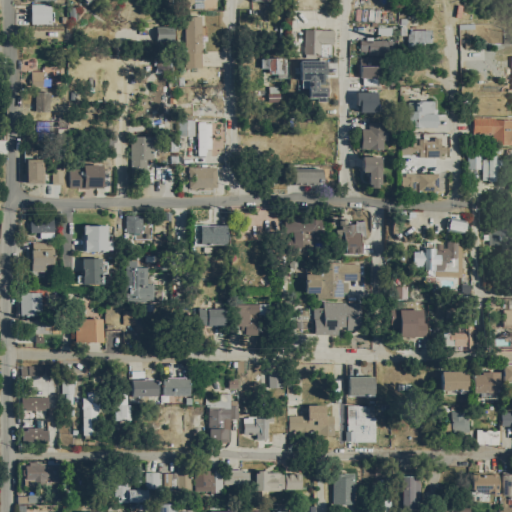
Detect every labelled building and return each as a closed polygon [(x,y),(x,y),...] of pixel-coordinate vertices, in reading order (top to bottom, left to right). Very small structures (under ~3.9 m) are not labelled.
[(49,23),(49,4),(29,3),(29,23),(49,23)] [(200,15),(183,15),(183,68),(198,68),(198,83),(221,83),(221,66),(200,66),(200,15)] [(156,40),(172,40),(173,26),(156,25),(156,40)] [(330,55),(331,29),(302,28),(302,54),(330,55)] [(430,42),(430,28),(407,29),(407,46),(422,46),(422,42),(430,42)] [(388,53),(388,38),(359,39),(359,50),(367,50),(367,54),(388,53)] [(359,77),(378,76),(377,56),(359,57),(359,77)] [(324,59),(298,60),(298,79),(306,79),(307,99),(325,99),(325,84),(324,84),(324,59)] [(42,85),(42,70),(30,70),(30,85),(42,85)] [(268,101),(279,100),(279,85),(267,86),(268,101)] [(48,91),(34,91),(35,111),(49,110),(48,91)] [(375,91),(356,91),(356,111),(375,111),(375,91)] [(433,126),(433,100),(408,100),(407,126),(433,126)] [(511,144),(511,118),(471,117),(471,132),(490,133),(490,144),(511,144)] [(180,135),(194,135),(194,119),(180,119),(180,135)] [(208,121),(196,121),(196,155),(209,155),(208,121)] [(359,148),(382,149),(382,140),(386,140),(387,122),(367,122),(367,129),(360,129),(359,148)] [(152,136),(130,135),(129,174),(145,175),(145,158),(151,158),(152,136)] [(359,170),(367,170),(366,187),(378,187),(379,156),(360,155),(359,170)] [(481,180),(500,180),(501,156),(481,155),(481,180)] [(479,156),(467,156),(467,168),(480,168),(479,156)] [(41,158),(24,158),(23,182),(41,182),(41,158)] [(101,187),(101,164),(68,165),(68,187),(101,187)] [(216,187),(215,166),(186,166),(187,187),(216,187)] [(321,167),(292,166),(292,183),(321,184),(321,167)] [(61,170),(50,170),(51,183),(61,183),(61,170)] [(436,190),(437,173),(401,172),(400,189),(436,190)] [(142,214),(142,231),(126,232),(126,214),(142,214)] [(326,231),(315,231),(315,237),(313,237),(313,245),(308,245),(308,252),(287,252),(287,240),(293,240),(293,231),(285,232),(285,216),(311,215),(317,215),(326,215),(326,231)] [(465,219),(462,233),(448,229),(449,227),(446,226),(448,218),(450,219),(451,216),(465,219)] [(53,217),(53,231),(54,231),(54,237),(40,237),(40,231),(30,231),(30,217),(53,217)] [(366,237),(361,238),(362,250),(346,252),(345,244),(338,245),(337,228),(341,228),(340,219),(347,218),(348,223),(356,223),(356,220),(364,220),(366,237)] [(208,243),(208,245),(195,245),(195,223),(209,223),(209,224),(226,224),(226,243),(208,243)] [(106,232),(108,232),(108,241),(106,241),(106,250),(83,250),(83,224),(88,224),(106,224),(106,232)] [(489,230),(511,228),(511,251),(504,252),(503,247),(502,247),(502,243),(500,243),(498,244),(494,244),(493,243),(490,243),(489,230)] [(457,269),(425,269),(425,266),(413,265),(413,250),(417,251),(417,249),(422,249),(422,250),(425,250),(425,247),(426,247),(426,241),(434,241),(434,242),(442,242),(442,247),(447,247),(447,240),(458,240),(457,269)] [(32,263),(31,263),(31,248),(33,248),(33,241),(55,241),(55,263),(46,262),(46,270),(32,270),(32,263)] [(102,257),(102,260),(103,260),(103,272),(102,272),(102,276),(103,276),(103,282),(102,282),(102,283),(83,283),(83,281),(78,281),(78,274),(83,274),(83,257),(102,257)] [(148,286),(150,286),(150,296),(126,296),(126,259),(136,259),(136,266),(145,266),(145,267),(148,267),(148,286)] [(318,297),(318,292),(306,292),(306,273),(319,273),(319,261),(345,261),(345,262),(360,262),(360,279),(344,279),(344,281),(349,281),(349,290),(344,290),(344,297),(318,297)] [(42,314),(28,314),(28,315),(25,315),(25,314),(20,314),(20,291),(42,291),(42,314)] [(361,302),(361,329),(347,329),(347,325),(338,325),(338,334),(315,333),(315,319),(314,319),(314,306),(324,306),(324,301),(361,302)] [(250,321),(259,321),(259,333),(246,334),(246,329),(242,329),(242,325),(231,325),(231,303),(269,303),(269,314),(264,314),(264,313),(250,313),(250,321)] [(225,324),(211,324),(211,325),(207,325),(207,324),(199,324),(198,306),(204,306),(204,307),(225,307),(225,324)] [(398,335),(398,327),(392,327),(392,323),(390,323),(390,308),(422,308),(422,320),(426,320),(426,336),(398,335)] [(511,326),(500,326),(501,308),(511,308),(511,326)] [(134,324),(134,331),(148,332),(148,311),(122,310),(122,324),(134,324)] [(51,319),(51,332),(19,332),(19,318),(51,319)] [(75,341),(75,318),(102,318),(102,341),(75,341)] [(468,331),(469,344),(442,345),(442,331),(468,331)] [(511,380),(510,380),(510,382),(503,382),(503,379),(501,379),(501,364),(502,364),(502,363),(511,363),(511,380)] [(440,370),(465,370),(465,391),(459,391),(459,390),(456,390),(456,389),(440,389),(440,370)] [(470,373),(479,373),(479,371),(496,371),(497,391),(494,391),(494,398),(479,398),(479,392),(471,392),(470,373)] [(282,372),(282,386),(269,386),(269,372),(282,372)] [(162,394),(162,378),(166,378),(166,376),(185,376),(185,378),(188,378),(188,394),(162,394)] [(373,376),(373,394),(347,395),(347,376),(373,376)] [(72,378),(61,378),(60,402),(71,402),(72,378)] [(156,379),(156,380),(157,380),(157,382),(156,382),(157,394),(132,395),(131,379),(156,379)] [(228,441),(208,440),(209,406),(206,405),(206,403),(205,403),(205,397),(209,397),(209,392),(229,393),(228,441)] [(113,419),(127,419),(127,393),(112,394),(113,419)] [(49,407),(43,407),(43,408),(38,408),(38,407),(33,407),(33,409),(26,409),(26,407),(21,407),(21,395),(49,395),(49,407)] [(82,400),(99,400),(99,433),(82,433),(82,400)] [(302,435),(302,430),(289,430),(289,414),(308,414),(307,404),(324,404),(325,414),(333,414),(333,427),(334,427),(334,435),(302,435)] [(374,416),(375,416),(375,440),(346,440),(346,430),(347,430),(347,404),(359,404),(359,405),(374,405),(374,416)] [(185,438),(171,438),(171,414),(164,415),(164,410),(166,410),(166,408),(169,408),(169,407),(184,407),(185,438)] [(243,433),(243,417),(248,417),(248,415),(254,415),(254,417),(258,417),(258,410),(273,409),(273,420),(267,420),(267,427),(266,427),(266,437),(256,437),(256,433),(243,433)] [(468,409),(469,430),(452,431),(451,410),(468,409)] [(511,424),(502,424),(502,411),(511,411),(511,424)] [(192,412),(205,412),(204,426),(192,426),(192,412)] [(22,441),(21,429),(26,429),(26,427),(33,427),(33,429),(37,429),(37,427),(44,427),(44,428),(48,428),(49,440),(22,441)] [(499,429),(499,443),(477,443),(477,428),(499,429)] [(59,463),(59,478),(57,478),(57,480),(53,480),(53,484),(45,484),(45,482),(34,483),(34,478),(25,478),(25,474),(23,474),(23,468),(25,468),(25,461),(39,461),(39,462),(48,462),(48,463),(59,463)] [(178,491),(178,486),(171,486),(171,485),(164,485),(163,472),(171,472),(171,471),(177,471),(177,462),(190,462),(191,490),(178,491)] [(141,481),(129,481),(129,488),(146,488),(147,501),(118,501),(117,495),(114,495),(114,490),(113,490),(113,487),(110,487),(110,477),(113,477),(113,466),(141,465),(141,481)] [(194,469),(198,469),(198,467),(205,467),(205,469),(210,469),(210,473),(214,473),(214,469),(222,469),(222,491),(216,491),(216,492),(209,492),(209,490),(194,490),(194,469)] [(224,468),(242,468),(242,471),(249,471),(249,483),(224,483),(224,468)] [(254,470),(265,469),(265,472),(281,472),(281,473),(301,473),(301,488),(281,488),(281,489),(254,490),(254,470)] [(145,471),(158,471),(158,472),(161,472),(160,487),(144,487),(145,471)] [(511,471),(511,491),(506,495),(502,495),(502,471),(511,471)] [(333,472),(344,472),(354,472),(354,503),(333,503),(333,472)] [(471,491),(471,473),(497,473),(497,495),(491,495),(487,491),(471,491)] [(420,509),(394,509),(394,475),(419,475),(420,509)] [(28,501),(28,502),(18,502),(17,494),(28,494),(28,493),(41,493),(41,501),(28,501)] [(389,511),(377,511),(377,499),(389,499),(389,511)] [(434,511),(434,502),(468,502),(468,511),(434,511)] [(155,511),(155,503),(176,503),(176,511),(155,511)]
